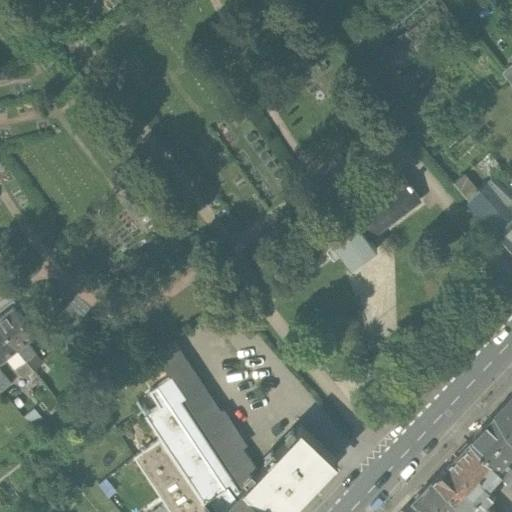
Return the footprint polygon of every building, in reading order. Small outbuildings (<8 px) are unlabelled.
[(511,85),(511,62),(501,72),(511,85)] [(511,213),(508,217),(481,189),(470,200),(511,243),(511,213)] [(334,245),(356,271),(380,250),(358,224),(334,245)] [(360,298),(364,297),(371,344),(402,339),(394,287),(391,287),(387,262),(368,264),(370,274),(357,276),(360,298)] [(13,308),(0,318),(0,327),(16,348),(34,335),(13,308)] [(0,327),(0,360),(16,348),(0,327)] [(243,488),(257,473),(242,449),(246,446),(222,411),(219,412),(173,341),(154,353),(243,488)] [(0,390),(11,380),(0,367),(0,390)] [(511,392),(490,416),(509,434),(511,438),(511,392)] [(490,416),(468,439),(496,466),(500,471),(507,480),(511,474),(511,465),(504,458),(509,452),(511,454),(511,438),(509,434),(490,416)] [(243,488),(245,491),(268,511),(286,511),(334,461),(301,427),(257,473),(243,488)] [(209,511),(203,503),(160,437),(133,456),(170,511),(209,511)] [(468,439),(432,478),(458,503),(457,503),(466,511),(483,511),(487,508),(484,505),(491,497),(483,490),(500,471),(496,466),(468,439)] [(458,503),(432,478),(412,499),(424,511),(448,511),(457,503),(458,503)] [(227,492),(215,503),(212,498),(204,502),(211,511),(268,511),(245,491),(236,501),(227,492)]
